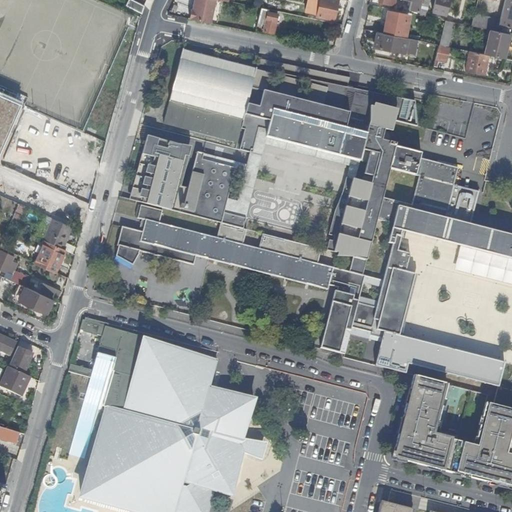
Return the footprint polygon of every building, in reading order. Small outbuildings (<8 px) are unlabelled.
[(127,0),(126,4),(142,13),(144,5),(134,0),(127,0)] [(320,0),(317,16),(334,19),(338,0),(320,0)] [(410,0),(412,0),(410,9),(419,11),(421,0),(410,0)] [(423,0),(420,15),(426,16),(429,0),(423,0)] [(435,0),(432,11),(446,15),(450,0),(435,0)] [(498,25),(502,25),(509,27),(511,15),(511,0),(504,0),(499,20),(498,25)] [(278,14),(261,9),(258,22),(266,23),(264,31),(274,33),(278,14)] [(389,10),(384,33),(404,37),(409,14),(389,10)] [(499,20),(474,14),(471,25),(490,30),(496,31),(498,25),(499,20)] [(447,46),(454,22),(452,21),(445,20),(439,45),(441,45),(447,46)] [(503,58),(509,34),(500,32),(496,31),(490,30),(484,54),(488,55),(503,58)] [(415,54),(418,40),(404,37),(384,33),(377,32),(374,46),(415,54)] [(449,54),(450,47),(447,46),(441,45),(438,52),(449,54)] [(183,48),(163,122),(237,142),(241,128),(257,68),(183,48)] [(484,74),(488,55),(484,54),(469,51),(465,70),(484,74)] [(447,62),(449,54),(438,52),(436,62),(438,63),(439,60),(447,62)] [(258,62),(348,81),(349,76),(260,57),(258,62)] [(362,97),(361,111),(363,111),(361,117),(339,111),(346,86),(333,83),(331,88),(327,86),(328,82),(311,78),(305,100),(296,97),(301,76),(285,73),(279,93),(267,90),(273,70),(257,67),(257,68),(241,128),(245,129),(239,149),(250,152),(250,149),(252,150),(258,128),(267,131),(266,137),(359,161),(369,163),(364,182),(354,179),(346,177),(342,191),(334,212),(328,235),(334,236),(333,241),(329,240),(326,250),(353,257),(349,272),(362,275),(364,269),(377,219),(382,198),(390,169),(395,147),(396,144),(389,142),(395,121),(417,125),(414,100),(374,91),(373,96),(367,94),(366,94),(365,94),(364,94),(363,96),(362,97)] [(374,91),(346,86),(339,111),(361,117),(363,111),(361,111),(362,97),(363,96),(364,94),(365,94),(366,94),(367,94),(373,96),(374,91)] [(0,158),(22,106),(0,95),(0,158)] [(349,165),(346,177),(354,179),(359,161),(266,137),(267,131),(258,128),(252,150),(252,152),(248,165),(247,171),(239,201),(227,198),(223,212),(244,217),(264,143),(349,165)] [(220,223),(243,228),(245,218),(244,217),(223,212),(227,198),(235,168),(235,167),(201,159),(203,153),(197,151),(187,188),(180,186),(176,185),(185,151),(186,146),(176,144),(146,136),(139,163),(140,163),(131,196),(142,199),(142,202),(220,223)] [(190,147),(186,146),(185,151),(176,185),(180,186),(190,147)] [(421,154),(395,147),(390,169),(418,176),(411,205),(382,198),(377,219),(393,224),(392,228),(511,258),(511,235),(445,218),(455,179),(460,181),(462,169),(419,158),(421,154)] [(248,165),(203,153),(201,159),(235,167),(235,168),(247,171),(248,165)] [(28,208),(19,204),(16,212),(24,215),(28,208)] [(323,265),(186,229),(189,218),(140,205),(137,218),(145,220),(143,232),(122,227),(117,246),(118,246),(115,260),(131,269),(139,255),(140,252),(194,266),(197,255),(327,289),(328,284),(338,287),(337,290),(334,290),(319,347),(344,353),(349,333),(368,338),(371,328),(385,332),(398,335),(412,281),(364,269),(362,275),(349,272),(332,267),(323,265)] [(53,218),(43,239),(45,240),(63,248),(72,227),(53,218)] [(45,240),(35,263),(52,271),(56,263),(59,264),(66,250),(63,248),(45,240)] [(26,277),(27,274),(19,270),(13,267),(10,266),(14,256),(1,250),(0,253),(0,269),(7,273),(6,275),(23,283),(26,277)] [(17,259),(13,267),(19,270),(23,262),(17,259)] [(23,283),(50,295),(53,290),(26,277),(23,283)] [(53,300),(22,286),(16,300),(46,314),(53,300)] [(61,291),(54,287),(53,290),(50,295),(57,298),(61,291)] [(479,310),(477,299),(469,300),(471,311),(479,310)] [(460,319),(461,330),(469,330),(469,319),(460,319)] [(97,336),(99,326),(85,322),(82,332),(97,336)] [(124,411),(118,410),(110,439),(98,436),(81,496),(139,511),(172,511),(173,510),(180,511),(205,511),(212,488),(230,493),(240,456),(239,454),(251,446),(247,438),(242,436),(252,399),(209,386),(216,361),(151,342),(151,339),(105,326),(97,353),(115,358),(112,370),(133,376),(124,411)] [(398,335),(385,332),(377,365),(406,372),(408,365),(498,387),(504,362),(398,335)] [(16,343),(0,335),(0,350),(10,355),(16,343)] [(23,352),(16,349),(8,366),(16,370),(17,368),(25,372),(32,354),(23,350),(23,352)] [(0,386),(21,396),(30,376),(16,370),(8,366),(0,384),(0,386)] [(446,385),(413,376),(392,458),(511,488),(511,455),(508,455),(511,437),(511,410),(493,406),(485,404),(474,446),(433,436),(446,385)] [(106,407),(98,436),(110,439),(118,410),(106,407)] [(0,437),(17,442),(20,432),(3,427),(4,425),(0,424),(0,437)] [(0,509),(8,483),(0,480),(0,509)] [(412,511),(414,509),(381,501),(378,511),(412,511)]
